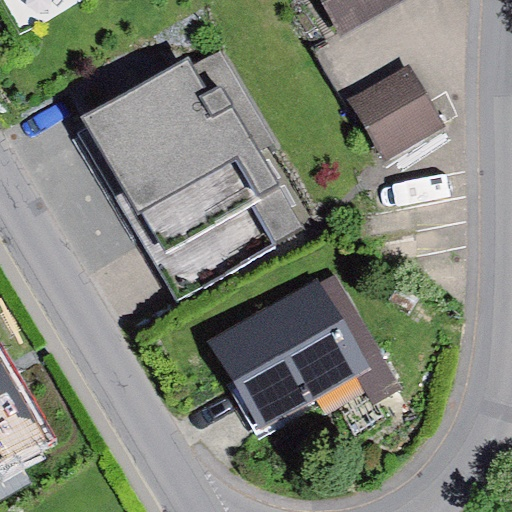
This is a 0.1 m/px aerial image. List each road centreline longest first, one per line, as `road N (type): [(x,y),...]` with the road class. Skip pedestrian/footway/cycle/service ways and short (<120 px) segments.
road 1 (residential): [(426,511),(481,450),(507,370),(510,0)]
road 2 (tertiary): [(0,186),(194,511)]
